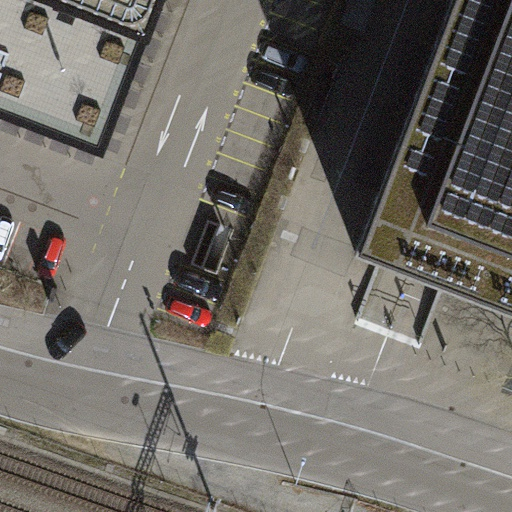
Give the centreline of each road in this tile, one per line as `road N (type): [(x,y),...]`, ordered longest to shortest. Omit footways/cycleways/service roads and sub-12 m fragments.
road 1 (residential): [(0,376),(511,511)]
road 2 (unknown): [(346,398),(486,0)]
